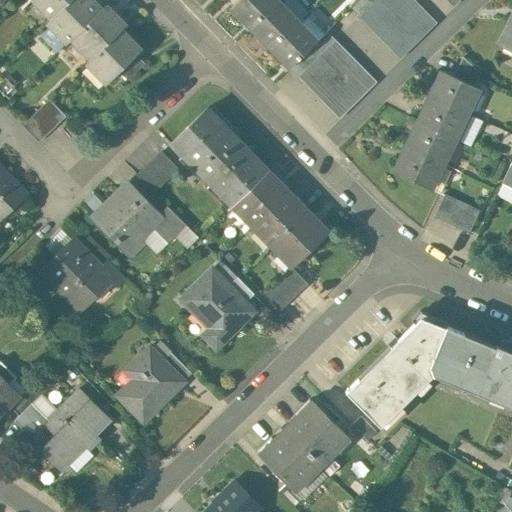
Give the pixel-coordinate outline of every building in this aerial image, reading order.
[(34,0),(52,18),(70,0),(34,0)] [(70,0),(52,18),(48,22),(68,42),(72,39),(100,11),(89,0),(70,0)] [(238,0),(229,9),(249,30),(279,0),(238,0)] [(280,0),(279,0),(249,30),(268,50),(299,19),(280,0)] [(359,0),(352,7),(361,15),(376,0),(359,0)] [(417,40),(378,0),(376,0),(361,15),(401,56),(417,40)] [(436,22),(413,0),(378,0),(417,40),(436,22)] [(74,37),(72,39),(91,59),(120,31),(124,27),(105,7),(100,11),(74,37)] [(299,19),(268,50),(288,70),(291,67),(308,50),(319,40),(299,19)] [(511,20),(501,44),(511,49),(511,20)] [(91,59),(88,62),(108,83),(119,71),(137,55),(140,51),(120,31),(91,59)] [(319,40),(308,50),(317,59),(334,42),(326,33),(319,40)] [(376,83),(335,41),(334,42),(317,59),(358,101),(376,83)] [(308,50),(291,67),(299,76),(317,59),(308,50)] [(137,55),(119,71),(128,80),(145,64),(137,55)] [(481,73),(462,56),(453,76),(475,87),(481,73)] [(358,101),(317,59),(299,76),(341,118),(358,101)] [(453,76),(442,71),(430,97),(466,114),(478,88),(475,87),(453,76)] [(466,114),(430,97),(418,122),(454,139),(466,114)] [(66,116),(50,99),(41,108),(57,125),(66,116)] [(57,125),(41,108),(32,117),(48,134),(57,125)] [(268,171),(207,108),(171,143),(232,206),(268,171)] [(48,134),(32,117),(23,125),(39,142),(48,134)] [(454,139),(418,122),(406,147),(443,164),(454,139)] [(443,164),(406,147),(395,172),(431,189),(443,164)] [(162,151),(137,176),(154,193),(179,168),(162,151)] [(511,161),(502,181),(511,186),(511,161)] [(0,220),(27,194),(0,165),(0,220)] [(288,191),(268,171),(232,206),(252,226),(288,191)] [(158,215),(128,185),(94,219),(115,241),(114,242),(116,245),(123,238),(136,250),(148,238),(147,236),(154,229),(168,244),(177,235),(158,215)] [(288,191),(252,226),(271,246),(307,211),(288,191)] [(456,200),(444,194),(434,216),(446,221),(456,200)] [(467,205),(456,200),(446,221),(457,227),(467,205)] [(467,205),(457,227),(470,232),(480,211),(467,205)] [(186,226),(167,206),(158,215),(177,235),(186,226)] [(307,211),(271,246),(291,267),(292,268),(328,233),(307,211)] [(99,269),(71,241),(42,270),(82,310),(111,281),(99,269)] [(126,278),(108,260),(99,269),(111,281),(117,287),(126,278)] [(292,268),(291,267),(281,276),(298,293),(308,284),(292,268)] [(228,286),(211,269),(180,299),(209,329),(202,336),(215,349),(248,317),(239,309),(245,303),(228,286)] [(298,293),(281,276),(273,285),(289,302),(298,293)] [(254,294),(237,277),(228,286),(245,303),(254,294)] [(289,302),(273,285),(263,294),(280,312),(289,302)] [(430,366),(446,327),(421,317),(346,391),(380,426),(381,426),(377,421),(426,372),(425,371),(430,366)] [(490,391),(506,348),(496,344),(496,346),(447,326),(446,327),(430,366),(490,391)] [(162,361),(149,348),(139,358),(140,358),(134,364),(142,373),(118,396),(143,421),(183,382),(162,361)] [(511,350),(506,348),(490,391),(511,399),(511,457),(509,466),(511,467),(511,350)] [(192,374),(171,352),(162,361),(183,382),(192,374)] [(0,417),(22,396),(10,385),(17,378),(1,362),(0,362),(0,417)] [(105,418),(77,389),(47,419),(42,414),(24,431),(23,429),(17,435),(30,448),(43,436),(48,441),(41,448),(59,467),(75,451),(70,446),(77,439),(89,450),(99,439),(92,432),(105,418)] [(313,401),(258,455),(294,491),(348,437),(313,401)] [(32,403),(14,420),(23,429),(24,431),(42,414),(32,403)] [(258,507),(232,481),(220,493),(223,495),(206,511),(256,511),(255,510),(258,507)] [(301,500),(286,484),(279,492),(294,507),(301,500)]
